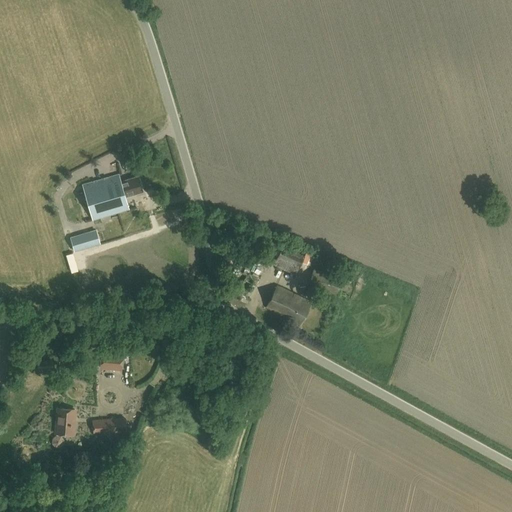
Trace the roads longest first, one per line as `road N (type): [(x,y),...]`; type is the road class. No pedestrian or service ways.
road 1 (unclassified): [(511,463),(230,304),(155,56),(130,0)]
road 2 (track): [(225,295),(0,310)]
